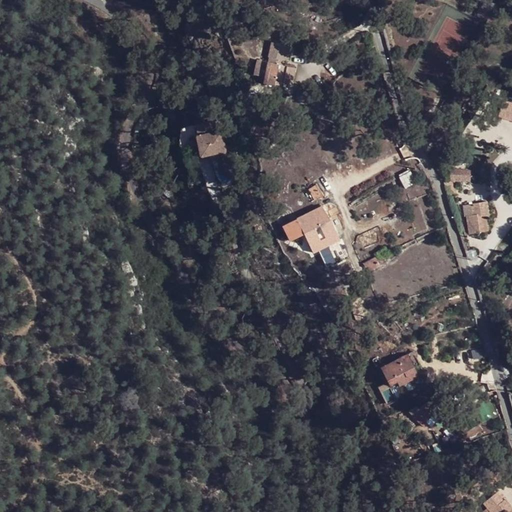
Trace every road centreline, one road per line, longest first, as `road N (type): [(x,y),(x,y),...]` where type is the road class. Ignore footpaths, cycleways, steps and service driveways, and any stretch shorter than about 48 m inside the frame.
road 1 (residential): [(91,0),(136,35),(147,62),(127,134),(127,171),(201,316),(273,371),(305,411),(319,511)]
road 2 (residential): [(511,433),(369,0)]
